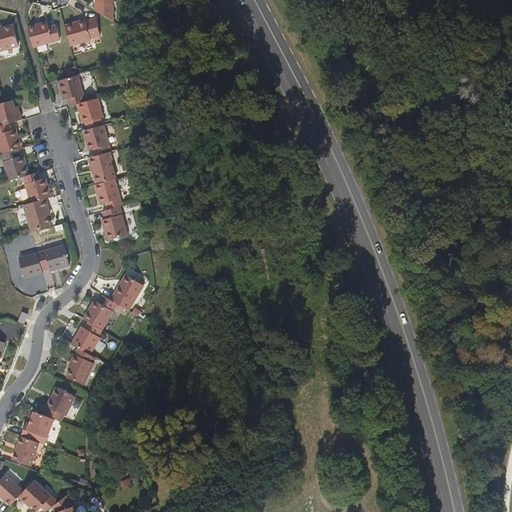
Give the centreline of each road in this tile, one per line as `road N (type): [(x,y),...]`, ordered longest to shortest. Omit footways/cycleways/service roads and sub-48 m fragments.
road 1 (primary): [(251,0),(368,240),(452,511)]
road 2 (residential): [(0,413),(32,366),(45,315),(87,264),(43,93)]
